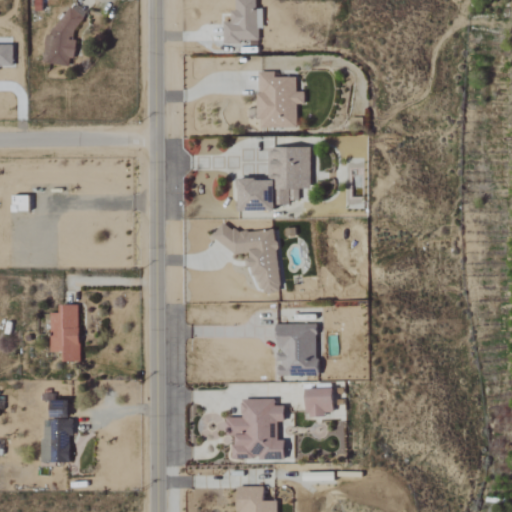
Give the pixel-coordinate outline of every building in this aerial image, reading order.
[(225,43),(260,43),(259,29),(265,29),(264,11),(259,11),(258,0),(237,0),(238,12),(233,12),(233,23),(225,23),(225,43)] [(70,66),(70,58),(76,58),(78,41),(81,8),(64,6),(60,37),(47,35),(44,63),(70,66)] [(0,67),(15,67),(15,46),(0,45),(0,67)] [(298,129),(298,105),(306,104),(306,92),(298,93),(298,78),(277,78),(277,72),(260,73),(260,129),(298,129)] [(313,149),(270,149),(270,180),(240,181),(241,213),(279,213),(279,206),(292,206),(292,201),(300,201),(300,190),(313,190),(313,149)] [(32,212),(32,197),(15,197),(15,213),(32,212)] [(282,292),(278,229),(218,233),(219,245),(233,244),(234,255),(250,254),(251,269),(254,269),(255,277),(260,277),(262,294),(282,292)] [(81,306),(63,306),(62,314),(52,314),(51,353),(66,353),(65,362),(80,363),(81,306)] [(319,325),(280,325),(280,377),(319,377),(319,325)] [(308,418),(327,419),(327,414),(336,414),(336,405),(345,405),(345,390),(309,390),(308,418)] [(243,400),(243,419),(227,419),(227,433),(236,433),(236,461),(288,461),(288,441),(280,441),(280,423),(287,423),(287,406),(277,406),(277,400),(243,400)] [(54,402),(54,422),(43,422),(43,463),(71,464),(71,436),(75,436),(75,419),(71,419),(71,402),(54,402)] [(337,473),(311,473),(311,481),(336,482),(337,473)] [(239,488),(239,511),(278,511),(278,501),(266,502),(265,487),(239,488)]
